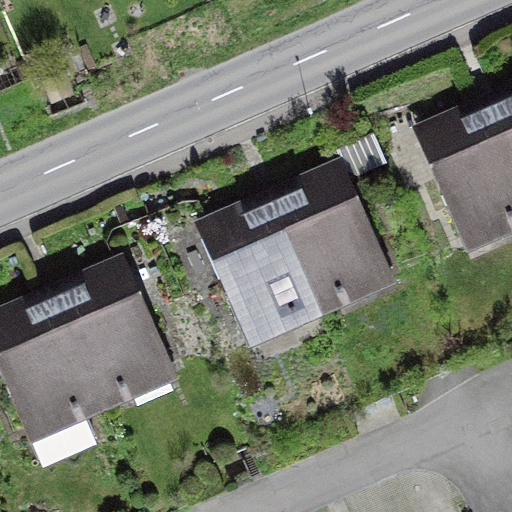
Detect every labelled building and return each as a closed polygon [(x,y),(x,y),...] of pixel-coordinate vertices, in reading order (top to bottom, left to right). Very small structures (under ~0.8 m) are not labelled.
[(511,97),(490,107),(511,157),(511,97)] [(511,219),(511,157),(490,107),(427,135),(469,232),(501,218),(504,223),(511,219)] [(372,136),(338,151),(347,171),(357,175),(384,163),(372,136)] [(378,272),(335,175),(272,202),(317,305),(348,291),(346,286),(378,272)] [(317,305),(272,202),(209,230),(251,327),(283,313),(286,319),(317,305)] [(160,367),(118,270),(54,298),(100,400),(130,387),(128,381),(160,367)] [(100,400),(54,298),(0,321),(0,345),(34,422),(66,408),(68,414),(100,400)]
